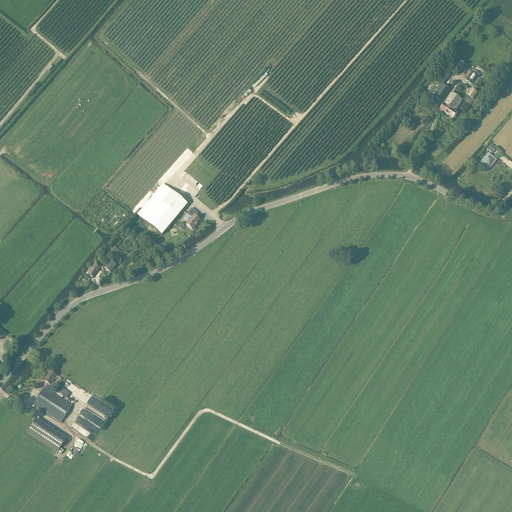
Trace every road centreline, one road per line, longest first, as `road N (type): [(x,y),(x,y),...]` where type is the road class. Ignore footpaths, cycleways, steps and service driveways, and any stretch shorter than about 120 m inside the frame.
road 1 (unclassified): [(511,214),(394,174),(252,210),(180,259),(71,305),(0,383)]
road 2 (track): [(0,392),(151,477),(201,409),(278,440)]
road 3 (track): [(213,215),(404,0)]
road 4 (track): [(0,124),(60,49),(30,24)]
